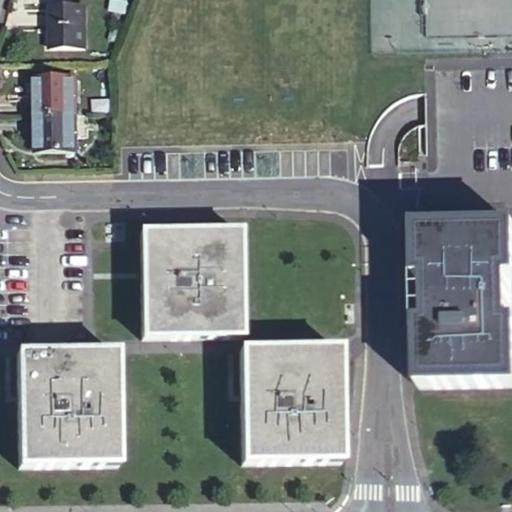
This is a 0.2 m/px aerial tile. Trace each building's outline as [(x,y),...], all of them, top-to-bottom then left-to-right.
[(49,50),(84,50),(84,8),(48,8),(49,50)] [(35,79),(35,118),(74,117),(74,78),(35,79)] [(35,118),(35,156),(75,155),(74,117),(35,118)] [(511,231),(411,233),(412,286),(420,285),(421,327),(413,327),(414,393),(511,390),(511,324),(505,325),(505,284),(511,283),(511,231)] [(234,237),(134,238),(136,346),(236,344),(234,237)] [(334,355),(234,356),(236,471),(336,469),(334,355)] [(111,358),(12,360),(13,474),(113,473),(111,358)]
